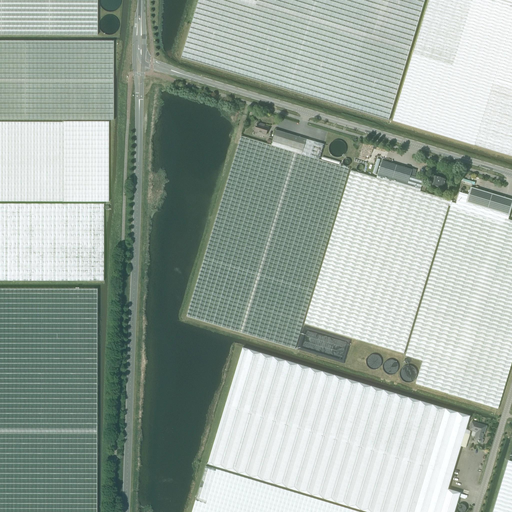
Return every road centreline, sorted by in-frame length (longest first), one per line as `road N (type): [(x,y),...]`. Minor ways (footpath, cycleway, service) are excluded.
road 1 (tertiary): [(511,172),(169,69)]
road 2 (unclassified): [(476,511),(511,391)]
